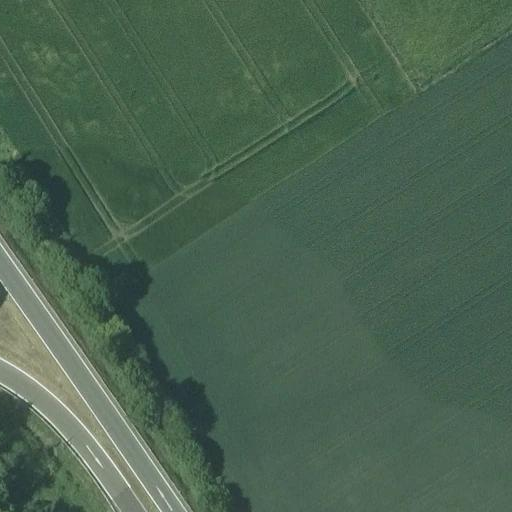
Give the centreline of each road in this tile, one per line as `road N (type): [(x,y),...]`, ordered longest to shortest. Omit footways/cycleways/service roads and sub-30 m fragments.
road 1 (motorway): [(164,511),(0,283)]
road 2 (motorway): [(0,379),(93,453),(134,511)]
